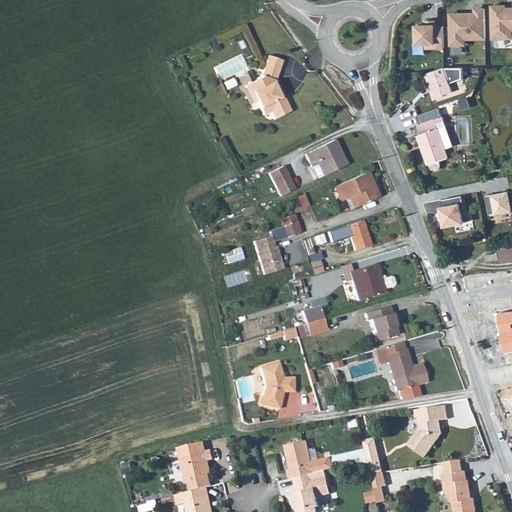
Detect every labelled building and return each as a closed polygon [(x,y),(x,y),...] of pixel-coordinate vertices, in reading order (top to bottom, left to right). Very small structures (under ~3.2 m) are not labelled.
[(509,3),(492,3),(493,40),(511,39),(511,6),(509,6),(509,3)] [(487,5),(475,5),(475,12),(452,12),(452,45),(467,45),(467,40),(487,40),(487,5)] [(426,22),(418,22),(417,42),(427,43),(427,47),(445,48),(446,23),(433,23),(433,19),(426,19),(426,22)] [(260,78),(245,86),(253,103),(256,102),(263,115),(270,111),(274,119),(290,111),(274,81),(282,61),(268,56),(260,78)] [(445,68),(427,74),(425,75),(424,76),(423,77),(423,79),(424,80),(425,81),(427,81),(429,80),(435,98),(453,92),(445,68)] [(445,149),(454,146),(443,117),(418,126),(421,135),(418,135),(429,165),(430,164),(430,166),(431,167),(432,168),(433,169),(433,170),(435,170),(436,170),(437,170),(438,169),(439,168),(440,167),(441,166),(441,165),(440,164),(441,163),(440,161),(449,158),(445,149)] [(333,140),(304,155),(311,168),(317,165),(322,177),(346,165),(333,140)] [(282,166),(268,173),(280,196),(294,189),(282,166)] [(340,202),(352,196),(357,207),(377,198),(370,184),(372,183),(368,172),(333,188),(340,202)] [(511,191),(488,196),(491,215),(511,211),(511,191)] [(463,197),(441,202),(442,208),(439,208),(443,229),(455,227),(456,235),(476,231),(474,223),(465,225),(460,203),(464,202),(463,197)] [(279,219),(282,226),(296,222),(293,214),(279,219)] [(361,221),(346,226),(354,251),(370,246),(361,221)] [(296,222),(282,226),(285,238),(300,233),(296,222)] [(323,233),(305,239),(307,245),(325,238),(323,233)] [(253,242),(263,275),(283,269),(276,247),(274,247),(271,236),(253,242)] [(239,247),(224,253),(228,264),(243,259),(239,247)] [(511,260),(511,248),(499,250),(501,262),(511,260)] [(499,253),(486,255),(487,261),(500,259),(499,253)] [(366,259),(351,262),(352,268),(367,264),(366,259)] [(394,284),(392,278),(390,277),(384,278),(383,276),(379,277),(375,264),(348,272),(349,273),(343,275),(345,283),(351,281),(357,301),(384,292),(383,289),(393,286),(394,284)] [(320,306),(301,312),(306,324),(323,319),(320,306)] [(389,307),(364,314),(366,321),(369,320),(375,342),(397,335),(389,307)] [(511,311),(499,314),(505,353),(511,351),(511,311)] [(323,319),(306,324),(309,336),(327,330),(323,319)] [(294,327),(281,331),(284,341),(297,337),(294,327)] [(405,349),(404,349),(402,342),(375,350),(379,364),(387,362),(396,391),(416,385),(426,382),(421,364),(408,368),(405,359),(408,358),(405,349)] [(340,360),(330,363),(332,369),(339,367),(339,364),(341,364),(340,360)] [(278,362),(259,368),(264,385),(262,396),(266,397),(264,406),(278,410),(282,397),(279,396),(280,392),(283,392),(293,392),(293,377),(282,377),(278,362)] [(420,429),(408,446),(425,458),(442,434),(441,427),(438,428),(437,421),(448,419),(446,406),(415,411),(416,418),(418,417),(420,429)] [(375,439),(363,441),(371,474),(383,473),(375,439)] [(288,471),(290,479),(293,478),(312,474),(334,468),(331,458),(312,462),(307,441),(285,446),(291,470),(288,471)] [(211,469),(208,461),(214,460),(212,451),(206,452),(204,442),(178,448),(187,484),(189,483),(191,492),(207,488),(212,486),(209,472),(207,473),(206,470),(211,469)] [(453,504),(454,511),(476,511),(474,499),(472,499),(472,498),(470,496),(467,481),(466,471),(463,472),(461,460),(444,463),(445,475),(442,475),(445,494),(449,494),(450,501),(453,504)] [(383,473),(371,474),(375,489),(382,487),(387,486),(383,473)] [(298,511),(297,511),(316,511),(317,511),(316,507),(320,507),(317,497),(326,495),(324,487),(329,486),(327,478),(313,481),(312,474),(293,478),(297,493),(295,494),(299,511),(298,511)] [(382,487),(375,489),(378,504),(385,502),(382,487)] [(185,501),(209,495),(207,488),(191,492),(175,495),(178,506),(186,504),(185,501)] [(211,503),(209,495),(185,501),(186,504),(187,511),(210,511),(208,504),(211,503)]
